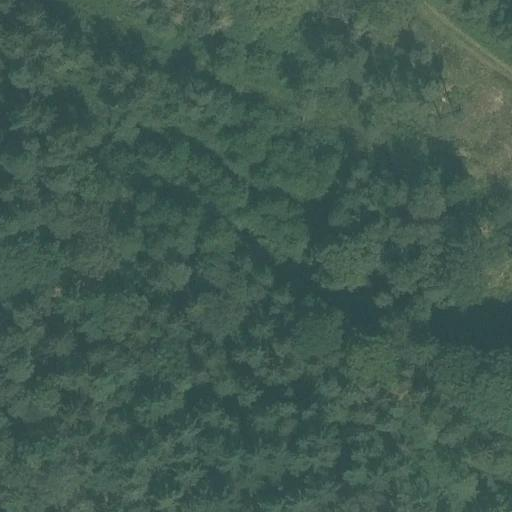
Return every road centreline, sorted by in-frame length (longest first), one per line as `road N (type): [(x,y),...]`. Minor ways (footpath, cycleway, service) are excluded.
road 1 (track): [(511,419),(122,113),(0,84)]
road 2 (track): [(511,77),(404,0)]
